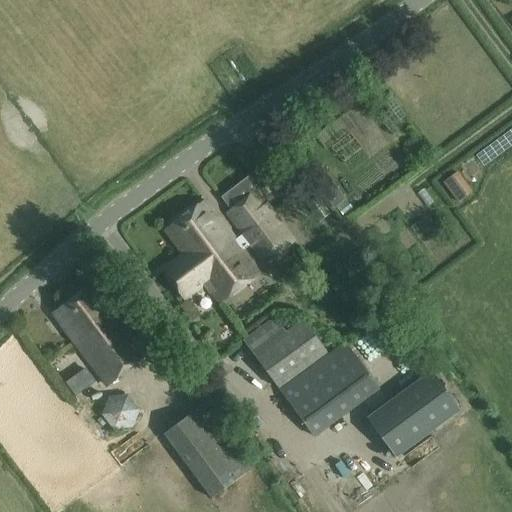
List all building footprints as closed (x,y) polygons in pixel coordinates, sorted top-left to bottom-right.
[(458,172),(443,183),(458,203),(473,192),(458,172)] [(241,236),(236,240),(205,200),(165,230),(184,255),(165,270),(185,297),(205,282),(221,304),(261,274),(244,251),(250,247),(259,259),(281,255),(298,243),(258,190),(225,214),(241,236)] [(308,207),(319,222),(330,213),(319,199),(308,207)] [(53,314),(107,385),(148,355),(94,283),(53,314)] [(274,317),(243,339),(254,355),(279,389),(328,353),(303,319),(285,332),(274,317)] [(372,371),(390,362),(395,374),(401,371),(379,325),(355,336),(372,371)] [(314,438),(380,389),(345,343),(280,391),(314,438)] [(431,370),(366,418),(396,458),(402,453),(412,467),(439,448),(428,434),(460,411),(431,370)] [(128,394),(109,397),(102,415),(114,430),(133,428),(140,409),(128,394)] [(164,435),(211,499),(253,467),(206,404),(164,435)] [(118,464),(139,444),(131,436),(111,456),(118,464)]
